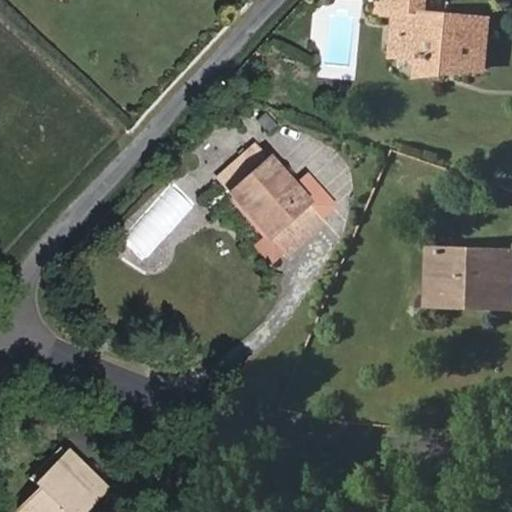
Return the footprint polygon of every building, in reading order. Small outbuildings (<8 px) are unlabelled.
[(488,19),(425,12),(425,0),(383,0),(382,15),(394,17),(411,19),(410,35),(404,35),(403,58),(416,59),(415,77),(442,74),(443,62),(483,65),(488,19)] [(394,17),(391,57),(403,58),(404,35),(410,35),(411,19),(394,17)] [(442,74),(483,71),(483,65),(443,62),(442,74)] [(263,135),(270,127),(259,116),(256,120),(255,119),(252,123),(263,135)] [(305,205),(292,190),(266,160),(264,162),(253,149),(217,181),(228,194),(226,195),(265,238),(255,248),(268,262),(278,253),(283,258),(298,245),(298,241),(302,237),(305,237),(308,235),(291,217),(305,205)] [(316,220),(329,208),(304,179),(292,190),(305,205),(291,217),(308,235),(320,225),(316,220)] [(429,249),(427,306),(491,308),(491,301),(438,300),(440,249),(429,249)] [(491,308),(511,309),(511,292),(511,251),(440,249),(438,300),(491,301),(491,308)] [(20,511),(81,511),(102,490),(57,447),(27,478),(39,492),(20,511)]
